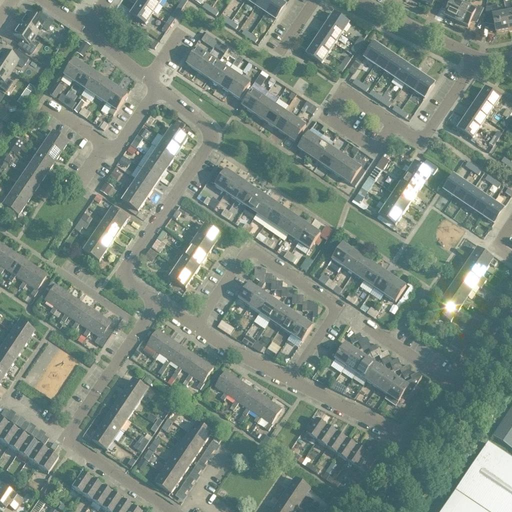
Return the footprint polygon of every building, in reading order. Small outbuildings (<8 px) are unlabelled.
[(152,15),(158,5),(150,0),(140,0),(137,5),(152,15)] [(206,0),(201,8),(208,13),(211,8),(213,4),(207,0),(206,0)] [(265,14),(274,0),(259,0),(255,7),(265,14)] [(275,21),(285,6),(275,0),(274,0),(265,14),(275,21)] [(455,22),(463,6),(452,1),(452,0),(444,0),(444,1),(450,3),(443,16),(455,22)] [(152,15),(137,5),(130,16),(145,26),(152,15)] [(174,11),(178,14),(182,8),(178,5),(174,11)] [(455,22),(467,28),(471,19),(476,22),(483,9),(477,6),(475,11),(463,6),(455,22)] [(495,34),(508,31),(505,13),(498,15),(496,6),(485,8),(482,24),(494,26),(495,34)] [(166,7),(163,14),(168,16),(171,9),(166,7)] [(217,13),(211,8),(208,13),(214,17),(217,13)] [(25,13),(18,24),(35,35),(40,27),(46,31),(51,23),(38,15),(40,17),(37,21),(25,13)] [(326,25),(341,35),(348,24),(333,15),(326,25)] [(228,26),(230,22),(224,17),(221,21),(228,26)] [(169,27),(174,21),(169,18),(165,25),(169,27)] [(230,22),(228,26),(234,30),(237,26),(230,22)] [(30,43),(35,35),(18,24),(11,35),(22,43),(19,47),(18,46),(17,46),(30,55),(35,47),(30,43)] [(160,31),(165,34),(169,27),(165,25),(160,31)] [(341,35),(326,25),(319,35),(334,45),(341,35)] [(243,31),(241,35),(248,39),(250,35),(243,31)] [(203,43),(207,36),(203,34),(198,40),(203,43)] [(248,39),(254,44),(257,39),(250,35),(248,39)] [(328,55),(334,45),(319,35),(313,45),(328,55)] [(358,47),(363,40),(359,37),(354,44),(358,47)] [(350,48),(353,40),(347,38),(345,47),(350,48)] [(208,45),(215,49),(218,44),(211,40),(208,45)] [(350,51),(354,53),(358,47),(354,44),(350,51)] [(374,66),(384,51),(373,44),(363,59),(374,66)] [(328,55),(313,45),(306,55),(321,65),(328,55)] [(196,72),(207,56),(196,49),(186,65),(196,72)] [(224,55),(222,58),(226,60),(228,57),(234,61),(236,57),(227,50),(224,55)] [(1,51),(0,51),(0,65),(10,73),(16,65),(21,68),(26,60),(13,52),(13,53),(15,54),(12,58),(1,51)] [(384,73),(394,58),(384,51),(374,66),(384,73)] [(207,79),(218,63),(207,56),(196,72),(207,79)] [(236,69),(242,60),(237,57),(232,66),(236,69)] [(346,57),(341,64),(345,67),(350,60),(346,57)] [(49,63),(42,58),(39,63),(45,68),(49,63)] [(393,79),(403,65),(394,58),(384,73),(393,79)] [(353,76),(360,64),(355,60),(347,73),(353,76)] [(74,84),(84,68),(74,61),(63,77),(74,84)] [(228,70),(218,63),(207,79),(217,86),(228,70)] [(345,67),(341,64),(337,70),(341,73),(345,67)] [(0,65),(0,88),(5,92),(10,84),(5,81),(10,73),(0,65)] [(413,71),(403,65),(393,79),(403,86),(413,71)] [(84,91),(95,75),(84,68),(74,84),(84,91)] [(239,78),(228,70),(217,86),(228,93),(239,78)] [(413,71),(403,86),(413,93),(423,78),(413,71)] [(259,88),(267,77),(261,72),(253,84),(259,88)] [(95,98),(105,82),(95,75),(84,91),(95,98)] [(239,78),(228,93),(239,101),(249,85),(239,78)] [(423,78),(413,93),(423,99),(433,85),(423,78)] [(354,80),(352,84),(358,89),(361,85),(354,80)] [(116,89),(105,82),(95,98),(105,105),(116,89)] [(48,95),(54,99),(62,87),(56,83),(48,95)] [(358,89),(365,93),(367,89),(361,85),(358,89)] [(116,112),(127,96),(116,89),(105,105),(111,109),(107,114),(112,117),(116,112)] [(477,100),(492,110),(495,112),(499,107),(495,105),(498,100),(484,90),(477,100)] [(252,115),(263,99),(252,92),(241,107),(252,115)] [(374,94),(371,98),(378,102),(381,98),(374,94)] [(61,103),(71,110),(75,104),(65,97),(61,103)] [(378,102),(385,107),(387,103),(381,98),(378,102)] [(262,122),(273,106),(263,99),(252,115),(262,122)] [(78,100),(75,104),(71,110),(76,113),(83,103),(78,100)] [(470,110),(485,120),(492,110),(477,100),(470,110)] [(302,109),(312,115),(316,109),(306,103),(302,109)] [(14,104),(6,106),(8,113),(15,112),(14,104)] [(273,129),(284,113),(273,106),(262,122),(273,129)] [(394,107),(391,111),(398,115),(401,111),(394,107)] [(464,119),(478,130),(485,120),(470,110),(464,119)] [(398,115),(405,120),(407,116),(401,111),(398,115)] [(273,129),(283,136),(294,120),(284,113),(273,129)] [(294,143),(305,128),(298,123),(300,120),(296,118),(294,120),(283,136),(294,143)] [(471,140),(478,130),(464,119),(457,130),(471,140)] [(501,126),(505,128),(509,122),(505,119),(501,126)] [(175,132),(179,134),(184,126),(181,124),(175,132)] [(142,129),(137,136),(143,139),(147,132),(142,129)] [(175,132),(171,129),(164,139),(180,150),(187,139),(179,134),(175,132)] [(492,139),(496,142),(500,135),(496,132),(492,139)] [(50,133),(43,144),(59,155),(66,144),(50,133)] [(307,134),(297,150),(307,157),(318,141),(307,134)] [(136,137),(131,144),(136,147),(142,140),(136,137)] [(180,150),(164,139),(157,150),(172,161),(180,150)] [(496,142),(492,139),(487,145),(492,148),(496,142)] [(13,146),(19,150),(24,154),(28,148),(17,140),(13,146)] [(318,141),(307,157),(318,164),(329,149),(318,141)] [(59,155),(43,144),(36,155),(52,165),(59,155)] [(134,151),(129,147),(125,152),(132,157),(136,151),(134,151)] [(329,149),(318,164),(328,171),(339,156),(329,149)] [(172,161),(157,150),(150,160),(165,171),(172,161)] [(52,165),(36,155),(29,165),(45,176),(52,165)] [(11,160),(6,156),(3,161),(8,165),(11,160)] [(339,156),(328,171),(339,178),(350,163),(339,156)] [(118,164),(124,168),(128,161),(122,157),(118,164)] [(374,168),(381,172),(388,162),(382,158),(374,168)] [(507,167),(509,163),(503,159),(500,163),(507,167)] [(143,171),(158,181),(165,171),(150,160),(143,171)] [(407,175),(422,185),(429,175),(432,176),(437,169),(425,162),(420,168),(414,164),(407,175)] [(360,170),(350,163),(339,178),(350,186),(350,185),(360,170)] [(474,168),(467,163),(464,167),(471,172),(474,168)] [(22,175),(38,186),(45,176),(29,165),(22,175)] [(368,178),(374,183),(381,172),(374,168),(368,178)] [(478,176),(480,172),(474,168),(471,172),(478,176)] [(113,171),(108,177),(115,182),(119,176),(113,171)] [(158,181),(143,171),(136,181),(151,192),(158,181)] [(214,187),(224,195),(235,179),(224,172),(214,187)] [(38,186),(22,175),(15,186),(31,197),(38,186)] [(407,175),(400,185),(415,196),(422,185),(407,175)] [(493,181),(487,176),(484,180),(491,185),(493,181)] [(452,177),(443,191),(453,198),(463,183),(452,177)] [(368,178),(360,189),(367,193),(374,183),(368,178)] [(235,179),(224,195),(235,202),(245,186),(235,179)] [(151,192),(136,181),(129,192),(144,202),(151,192)] [(497,189),(500,185),(493,181),(491,185),(497,189)] [(104,183),(99,192),(106,197),(112,188),(104,183)] [(463,183),(453,198),(463,205),(473,190),(463,183)] [(415,196),(400,185),(393,196),(408,206),(415,196)] [(31,197),(15,186),(8,196),(24,207),(31,197)] [(245,186),(235,202),(245,209),(256,193),(245,186)] [(359,204),(367,193),(360,189),(351,203),(357,207),(359,204)] [(473,190),(463,205),(473,211),(482,197),(473,190)] [(129,192),(119,206),(135,217),(144,202),(129,192)] [(242,214),(252,221),(256,216),(266,200),(256,193),(245,209),(242,214)] [(102,199),(96,195),(92,201),(97,205),(102,199)] [(24,207),(8,196),(0,207),(16,218),(24,207)] [(408,206),(393,196),(386,206),(401,217),(408,206)] [(482,197),(473,211),(482,218),(492,203),(482,197)] [(211,198),(209,201),(205,207),(212,211),(218,203),(211,198)] [(266,200),(256,216),(266,223),(277,207),(266,200)] [(492,203),(482,218),(493,225),(503,210),(492,203)] [(401,217),(386,206),(378,217),(394,227),(401,217)] [(277,207),(266,223),(277,230),(287,214),(277,207)] [(104,221),(120,232),(127,221),(111,210),(104,221)] [(287,214),(277,230),(287,237),(298,221),(287,214)] [(80,220),(88,225),(91,220),(83,215),(80,220)] [(88,225),(80,220),(73,230),(78,234),(81,228),(85,231),(88,225)] [(104,221),(97,231),(113,242),(120,232),(104,221)] [(298,244),(308,228),(298,221),(287,237),(298,244)] [(213,248),(220,237),(204,226),(197,237),(213,248)] [(295,248),(305,255),(308,251),(319,236),(308,228),(298,244),(295,248)] [(251,230),(248,235),(255,240),(258,235),(251,230)] [(113,242),(97,231),(90,242),(106,253),(113,242)] [(156,241),(160,243),(165,235),(161,232),(156,241)] [(213,248),(197,237),(190,247),(206,258),(213,248)] [(160,243),(156,241),(150,249),(159,254),(164,246),(160,243)] [(106,253),(90,242),(83,253),(98,263),(106,253)] [(341,269),(352,253),(341,245),(331,261),(341,269)] [(2,269),(12,253),(1,246),(0,246),(0,274),(3,270),(2,269)] [(206,258),(190,247),(183,258),(199,269),(206,258)] [(148,262),(153,253),(149,250),(143,259),(148,262)] [(468,254),(465,259),(485,271),(488,266),(493,269),(497,264),(476,250),(472,257),(468,254)] [(13,276),(23,261),(12,253),(2,269),(3,270),(11,275),(7,281),(10,283),(14,277),(13,276)] [(352,276),(363,260),(352,253),(341,269),(352,276)] [(199,269),(183,258),(176,268),(192,279),(199,269)] [(480,277),(485,271),(465,259),(463,263),(466,265),(462,271),(483,285),(486,281),(480,277)] [(362,283),(373,267),(363,260),(352,276),(362,283)] [(24,284),(34,268),(23,261),(13,276),(14,277),(22,282),(18,288),(21,290),(25,285),(24,284)] [(373,290),(384,274),(373,267),(362,283),(373,290)] [(45,276),(34,268),(24,284),(25,285),(33,290),(24,303),(29,307),(43,286),(40,284),(45,276)] [(192,279),(176,268),(168,279),(184,290),(192,279)] [(259,292),(264,285),(265,272),(261,269),(254,268),(253,280),(258,283),(254,289),(259,292)] [(480,290),(483,285),(462,271),(457,278),(454,275),(451,279),(470,292),(475,286),(480,290)] [(383,297),(394,281),(384,274),(373,290),(383,297)] [(506,286),(509,282),(503,278),(500,282),(506,286)] [(452,286),(448,292),(463,303),(470,292),(451,279),(449,283),(452,286)] [(405,288),(394,281),(383,297),(394,304),(405,288)] [(497,286),(503,290),(506,286),(500,282),(497,286)] [(39,299),(43,301),(53,286),(49,283),(39,299)] [(237,300),(248,308),(259,292),(254,289),(248,285),(237,300)] [(43,301),(52,308),(49,313),(52,316),(56,310),(54,309),(65,294),(53,286),(43,301)] [(395,307),(400,311),(413,292),(408,288),(395,307)] [(259,292),(248,308),(259,315),(269,299),(259,292)] [(469,306),(463,303),(448,292),(443,298),(440,296),(437,300),(456,313),(461,307),(466,311),(469,306)] [(56,310),(64,315),(60,321),(63,323),(67,318),(67,317),(66,316),(76,301),(65,294),(54,309),(56,310)] [(269,299),(259,315),(269,322),(280,306),(269,299)] [(492,307),(495,303),(489,299),(486,303),(492,307)] [(456,313),(437,300),(434,304),(438,307),(433,313),(449,324),(456,313)] [(67,318),(75,323),(71,329),(74,331),(78,325),(77,324),(87,309),(76,301),(66,316),(67,317),(67,318)] [(312,304),(306,303),(306,313),(312,313),(311,319),(316,319),(317,306),(312,304)] [(489,311),(492,307),(486,303),(483,307),(489,311)] [(280,306),(269,322),(279,329),(290,313),(280,306)] [(78,325),(86,330),(82,336),(85,338),(89,333),(89,332),(88,331),(98,316),(87,309),(77,324),(78,325)] [(290,336),(301,320),(290,313),(279,329),(290,336)] [(97,338),(93,343),(97,346),(98,344),(102,347),(107,339),(102,336),(109,324),(98,316),(88,331),(89,332),(89,333),(97,338)] [(301,320),(290,336),(286,341),(297,349),(311,327),(301,320)] [(478,328),(481,324),(475,320),(472,324),(478,328)] [(10,333),(25,344),(32,333),(17,323),(10,333)] [(469,328),(475,332),(478,328),(472,324),(469,328)] [(322,329),(318,336),(326,339),(329,332),(322,329)] [(155,361),(158,355),(157,354),(168,339),(156,331),(146,347),(155,353),(151,358),(155,361)] [(10,333),(3,343),(19,354),(25,344),(10,333)] [(75,342),(80,345),(84,339),(79,336),(75,342)] [(255,342),(246,336),(241,343),(250,349),(255,342)] [(168,339),(157,354),(158,355),(166,360),(162,366),(166,368),(169,363),(170,362),(168,362),(179,346),(168,339)] [(267,343),(260,339),(257,345),(264,349),(267,343)] [(454,339),(449,346),(461,355),(466,348),(454,339)] [(19,354),(3,343),(0,347),(0,355),(12,364),(19,354)] [(264,349),(257,345),(254,344),(252,349),(262,355),(265,350),(264,349)] [(325,359),(332,364),(334,361),(344,368),(355,352),(344,345),(341,350),(334,346),(325,359)] [(367,349),(369,353),(378,349),(376,345),(367,349)] [(179,346),(168,362),(170,362),(169,363),(177,368),(173,373),(177,376),(181,370),(180,369),(190,354),(179,346)] [(274,357),(266,351),(264,354),(272,359),(274,357)] [(355,375),(366,359),(355,352),(344,368),(355,375)] [(378,356),(380,360),(388,356),(386,352),(378,356)] [(279,362),(283,356),(279,353),(274,359),(279,362)] [(190,354),(180,369),(181,370),(188,375),(185,381),(188,383),(192,378),(191,377),(201,361),(190,354)] [(12,364),(0,355),(0,370),(5,374),(12,364)] [(283,356),(279,362),(285,366),(289,360),(283,356)] [(355,375),(365,382),(376,366),(366,359),(355,375)] [(388,363),(390,367),(399,363),(397,359),(388,363)] [(192,378),(199,383),(196,388),(199,391),(203,385),(202,384),(212,369),(201,361),(191,377),(192,378)] [(166,368),(162,366),(157,374),(160,376),(166,368)] [(376,366),(365,382),(376,389),(386,373),(376,366)] [(399,370),(401,374),(409,370),(407,366),(399,370)] [(226,395),(236,380),(224,372),(214,388),(223,394),(219,400),(223,402),(226,396),(227,396),(226,395)] [(386,373),(376,389),(386,396),(397,380),(386,373)] [(397,380),(386,396),(384,400),(394,407),(404,393),(409,396),(421,378),(420,379),(418,374),(409,378),(411,381),(403,385),(397,380)] [(145,378),(142,382),(149,386),(152,382),(145,378)] [(227,396),(226,396),(234,401),(230,407),(234,409),(238,404),(237,403),(247,388),(236,380),(226,395),(227,396)] [(125,391),(140,402),(147,392),(131,381),(125,391)] [(345,389),(339,385),(335,392),(342,395),(345,389)] [(247,388),(237,403),(238,404),(245,409),(241,414),(245,417),(249,411),(248,410),(258,395),(247,388)] [(118,401),(133,412),(140,402),(125,391),(118,401)] [(258,395),(248,410),(249,411),(257,417),(253,422),(256,424),(260,419),(259,418),(269,402),(258,395)] [(111,411),(127,422),(133,412),(118,401),(111,411)] [(260,419),(268,424),(264,430),(267,432),(271,426),(270,425),(281,410),(269,402),(259,418),(260,419)] [(167,406),(163,411),(167,414),(171,409),(167,406)] [(511,406),(492,437),(511,450),(511,406)] [(104,421),(120,432),(123,434),(130,424),(127,422),(111,411),(104,421)] [(13,417),(9,422),(13,425),(17,420),(13,417)] [(158,428),(162,423),(157,420),(153,425),(158,428)] [(306,436),(316,442),(326,427),(316,420),(306,436)] [(113,442),(120,432),(104,421),(98,431),(113,442)] [(188,434),(204,445),(211,435),(195,424),(188,434)] [(153,425),(150,431),(154,434),(158,428),(153,425)] [(7,426),(0,435),(0,444),(6,448),(17,433),(7,426)] [(326,427),(316,442),(326,449),(336,434),(326,427)] [(33,430),(29,436),(33,439),(37,433),(33,430)] [(113,442),(98,431),(91,441),(106,452),(113,442)] [(17,433),(6,448),(16,455),(26,440),(17,433)] [(188,434),(182,444),(197,455),(204,445),(188,434)] [(336,456),(346,440),(336,434),(326,449),(336,456)] [(143,439),(144,440),(148,443),(151,438),(146,435),(143,439)] [(267,440),(261,436),(258,441),(264,445),(266,442),(267,440)] [(214,438),(211,442),(217,446),(220,441),(214,438)] [(26,440),(16,455),(26,462),(36,446),(26,440)] [(144,448),(148,443),(144,440),(140,445),(144,448)] [(346,463),(356,447),(346,440),(336,456),(346,463)] [(154,441),(148,449),(153,453),(159,444),(154,441)] [(53,452),(57,447),(53,444),(49,449),(53,452)] [(197,455),(182,444),(175,454),(191,465),(197,455)] [(511,511),(511,461),(487,444),(441,511),(511,511)] [(140,445),(136,451),(140,454),(144,448),(140,445)] [(36,446),(26,462),(36,468),(46,453),(36,446)] [(208,447),(205,452),(210,456),(213,451),(208,447)] [(366,454),(356,447),(346,463),(356,469),(366,454)] [(57,460),(46,453),(36,468),(46,475),(57,460)] [(168,464),(184,475),(191,465),(175,454),(168,464)] [(294,454),(291,458),(297,462),(300,458),(294,454)] [(365,476),(360,483),(366,487),(371,480),(366,476),(376,461),(366,454),(356,469),(365,476)] [(201,457),(198,462),(204,465),(206,461),(201,457)] [(130,460),(127,465),(131,468),(135,462),(130,460)] [(184,475),(168,464),(162,474),(177,485),(184,475)] [(194,467),(191,472),(197,475),(200,471),(194,467)] [(80,497),(90,481),(80,474),(69,490),(80,497)] [(177,485),(162,474),(155,485),(170,495),(177,485)] [(331,485),(334,481),(328,477),(325,481),(331,485)] [(307,499),(305,497),(309,491),(294,480),(287,490),(302,501),(303,501),(305,502),(304,503),(310,506),(313,502),(307,498),(307,499)] [(100,488),(90,481),(80,497),(90,503),(100,488)] [(334,481),(331,485),(336,489),(339,484),(334,481)] [(61,484),(57,491),(61,494),(66,487),(61,484)] [(21,502),(0,487),(0,506),(4,509),(6,506),(15,511),(21,502)] [(100,488),(90,503),(99,510),(110,494),(100,488)] [(302,501),(287,490),(280,500),(296,511),(298,511),(297,511),(306,511),(300,508),(300,509),(298,507),(302,501)] [(348,490),(345,495),(351,498),(353,494),(348,490)] [(110,494),(99,510),(102,511),(112,511),(120,501),(110,494)] [(296,511),(280,500),(273,510),(275,511),(297,511),(298,511),(296,511)] [(127,511),(130,508),(120,501),(112,511),(127,511)]
